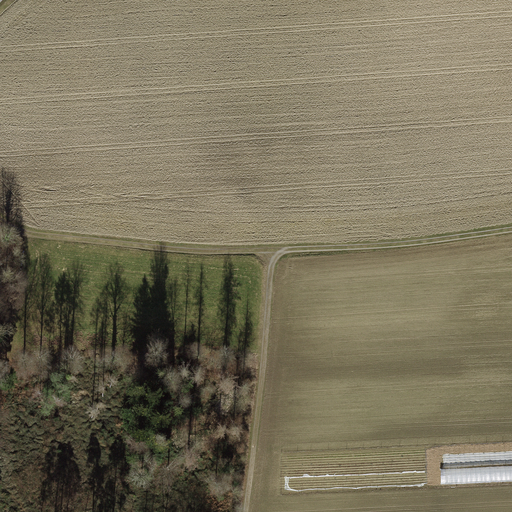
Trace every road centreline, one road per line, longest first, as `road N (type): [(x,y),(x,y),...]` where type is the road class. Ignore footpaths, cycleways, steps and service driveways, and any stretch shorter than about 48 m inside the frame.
road 1 (track): [(0,222),(32,234),(207,251),(409,244),(511,229)]
road 2 (track): [(271,251),(245,511)]
